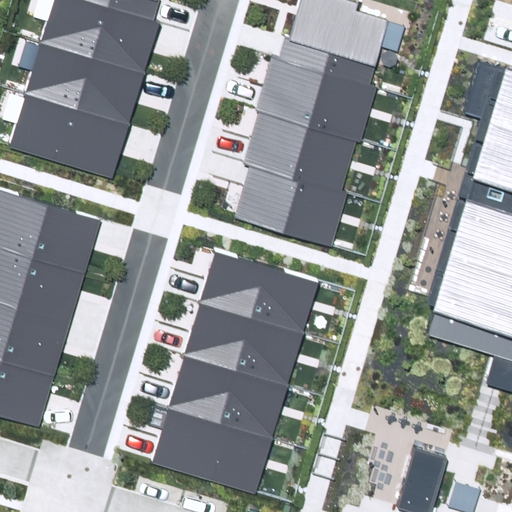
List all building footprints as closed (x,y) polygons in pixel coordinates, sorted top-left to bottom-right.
[(51,0),(6,140),(113,174),(165,12),(157,9),(159,0),(51,0)] [(255,157),(240,204),(331,233),(346,185),(340,183),(356,133),(361,135),(378,81),(369,78),(389,13),(363,5),(364,0),(300,0),(291,30),(285,28),(278,48),(273,46),(256,99),(263,101),(246,154),(255,157)] [(437,304),(429,327),(489,346),(478,379),(511,389),(511,50),(477,39),(454,112),(472,126),(417,298),(437,304)] [(0,181),(0,406),(38,418),(101,213),(0,181)] [(213,245),(149,450),(256,483),(320,278),(213,245)]
